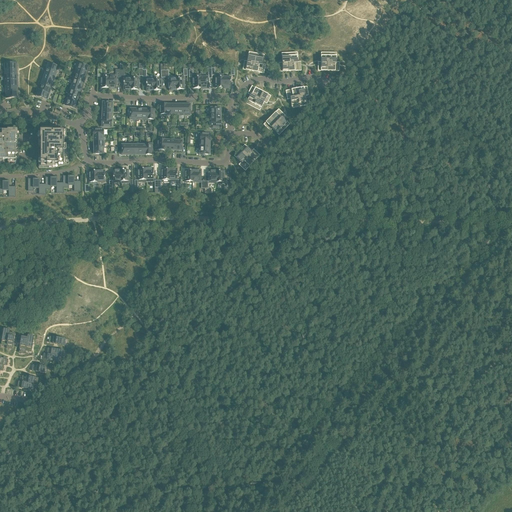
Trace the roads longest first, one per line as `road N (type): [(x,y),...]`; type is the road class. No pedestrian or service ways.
road 1 (unknown): [(511,225),(456,264),(211,511)]
road 2 (unknown): [(511,227),(444,306),(235,511)]
road 3 (unknown): [(0,453),(232,212)]
road 4 (track): [(205,219),(511,223)]
road 5 (unknown): [(429,0),(232,212)]
road 6 (track): [(205,219),(0,228)]
road 7 (track): [(378,482),(511,342)]
road 8 (residential): [(231,96),(94,95),(77,126)]
road 9 (residential): [(88,162),(227,163),(228,134)]
